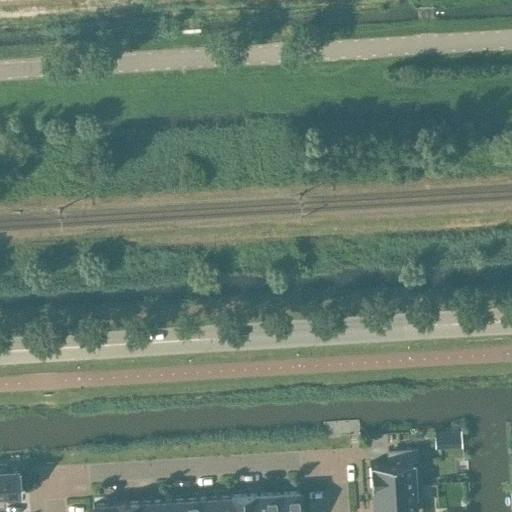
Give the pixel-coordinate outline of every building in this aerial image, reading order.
[(460,429),(451,430),(452,446),(461,446),(460,429)] [(369,462),(371,486),(420,483),(418,447),(394,448),(395,461),(369,462)] [(0,494),(4,494),(21,493),(19,467),(0,468),(0,494)] [(421,511),(420,483),(371,486),(372,510),(397,508),(397,511),(421,511)] [(275,492),(276,511),(300,511),(299,490),(275,492)] [(276,511),(275,492),(253,493),(253,511),(276,511)] [(253,511),(253,493),(230,495),(231,511),(253,511)] [(231,511),(230,495),(207,496),(208,511),(231,511)] [(208,511),(207,496),(185,498),(185,511),(208,511)] [(185,511),(185,498),(162,499),(162,511),(185,511)] [(139,500),(140,511),(162,511),(162,499),(139,500)] [(140,511),(139,500),(117,502),(117,511),(140,511)] [(93,511),(117,511),(117,502),(93,503),(93,511)]
